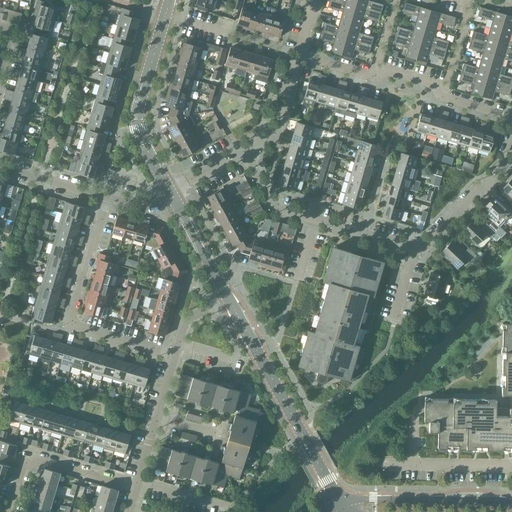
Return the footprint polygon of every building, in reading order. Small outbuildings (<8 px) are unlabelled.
[(39,10),(37,16),(55,21),(58,10),(43,6),(44,2),(38,0),(36,10),(39,10)] [(217,0),(197,0),(196,5),(214,11),(217,0)] [(342,12),(340,20),(351,23),(355,7),(332,0),(329,0),(327,8),(342,12)] [(357,0),(355,7),(381,14),(383,5),(369,1),(368,0),(357,0)] [(415,24),(426,27),(430,11),(405,3),(402,12),(417,17),(415,24)] [(243,29),(248,30),(254,9),(243,6),(237,25),(243,26),(243,29)] [(264,13),(259,31),(264,33),(263,35),(268,36),(274,16),(274,15),(276,10),(266,7),(264,13)] [(355,7),(351,23),(361,26),(363,18),(378,23),(381,14),(355,7)] [(490,29),(501,32),(505,15),(480,8),(477,17),(492,21),(490,29)] [(122,9),(118,25),(139,32),(140,27),(137,26),(139,20),(135,19),(136,13),(122,9)] [(259,31),(264,13),(254,9),(248,30),(252,32),(253,29),(259,31)] [(430,11),(426,27),(436,30),(438,23),(453,27),(456,18),(430,11)] [(70,13),(67,24),(72,26),(75,15),(70,13)] [(511,17),(505,15),(501,32),(511,35),(511,32),(511,17)] [(52,32),(55,21),(37,16),(35,22),(32,21),(30,30),(36,31),(51,36),(52,32)] [(274,16),(268,36),(273,38),(274,35),(280,37),(285,19),(274,16)] [(323,23),(321,31),(346,39),(351,23),(340,20),(338,27),(323,23)] [(351,23),(346,39),(371,46),(374,38),(359,33),(361,26),(351,23)] [(398,27),(395,36),(421,43),(426,27),(415,24),(413,31),(398,27)] [(139,32),(118,25),(113,40),(120,42),(121,40),(128,42),(128,41),(133,42),(135,36),(137,36),(139,32)] [(426,27),(421,43),(446,51),(449,42),(434,38),(436,30),(426,27)] [(470,40),(496,48),(501,32),(490,29),(488,36),(473,32),(470,40)] [(28,45),(47,50),(50,39),(51,36),(36,31),(30,30),(27,39),(30,39),(28,45)] [(330,52),(341,55),(346,39),(321,31),(318,40),(333,44),(330,52)] [(501,32),(496,48),(511,52),(511,43),(509,42),(511,35),(501,32)] [(405,57),(416,60),(421,43),(395,36),(393,45),(408,49),(405,57)] [(346,39),(341,55),(352,59),(354,51),(369,55),(371,46),(346,39)] [(109,53),(130,59),(132,55),(129,54),(131,48),(127,46),(128,42),(121,40),(120,42),(113,40),(109,53)] [(181,49),(179,53),(200,59),(203,50),(214,53),(214,51),(224,54),(226,49),(194,40),(193,45),(185,43),(183,49),(181,49)] [(480,61),(491,64),(496,48),(470,40),(468,49),(483,53),(480,61)] [(421,43),(416,60),(427,63),(429,55),(444,60),(446,51),(421,43)] [(19,49),(18,53),(44,61),(47,50),(28,45),(27,51),(19,49)] [(225,66),(236,69),(242,49),(237,47),(237,50),(231,48),(225,66)] [(511,52),(496,48),(491,64),(502,67),(504,60),(511,62),(511,52)] [(235,74),(245,77),(246,72),(252,54),(246,52),(247,50),(242,49),(236,69),(235,74)] [(106,52),(101,68),(119,73),(120,68),(125,69),(126,63),(129,64),(130,59),(109,53),(106,52)] [(24,60),(22,66),(41,71),(44,61),(18,53),(16,58),(24,60)] [(180,59),(179,64),(197,70),(200,59),(179,53),(178,58),(180,59)] [(246,72),(257,75),(263,55),(258,53),(257,56),(252,54),(246,72)] [(257,75),(255,80),(266,83),(273,60),(267,58),(268,56),(263,55),(257,75)] [(461,73),(486,80),(491,64),(480,61),(478,68),(464,64),(461,73)] [(197,70),(179,64),(177,70),(175,69),(173,74),(194,80),(197,70)] [(491,64),(486,80),(511,88),(511,86),(511,78),(500,75),(502,67),(491,64)] [(13,69),(12,74),(38,81),(41,71),(22,66),(21,72),(13,69)] [(96,85),(100,86),(121,92),(122,87),(120,86),(122,80),(117,79),(119,73),(101,68),(96,85)] [(471,94),(482,97),(486,80),(461,73),(458,81),(473,86),(471,94)] [(18,81),(16,87),(34,92),(38,81),(12,74),(10,78),(18,81)] [(194,80),(173,74),(172,79),(174,80),(172,85),(191,91),(194,80)] [(315,102),(322,76),(318,75),(316,83),(309,81),(304,99),(302,103),(313,107),(315,102)] [(315,102),(325,105),(330,87),(324,86),(326,77),(322,76),(315,102)] [(486,80),(482,97),(492,100),(494,92),(509,96),(511,88),(486,80)] [(330,87),(325,105),(336,108),(343,82),(339,81),(337,89),(330,87)] [(334,113),(345,116),(351,94),(345,92),(347,83),(343,82),(334,113)] [(168,90),(167,95),(188,101),(191,91),(172,85),(171,91),(168,90)] [(100,86),(96,100),(103,103),(103,101),(110,103),(111,101),(115,102),(117,96),(119,97),(121,92),(100,86)] [(218,88),(216,87),(213,86),(210,94),(210,96),(216,98),(216,95),(218,88)] [(7,90),(5,95),(31,103),(34,92),(16,87),(14,93),(7,90)] [(355,119),(356,114),(364,88),(360,87),(357,95),(351,94),(345,116),(355,119)] [(356,114),(366,117),(372,100),(365,98),(368,89),(364,88),(356,114)] [(12,102),(10,108),(28,113),(31,103),(5,95),(4,99),(12,102)] [(171,108),(169,117),(184,115),(188,101),(167,95),(166,100),(168,100),(166,106),(171,108)] [(212,108),(214,102),(216,98),(210,96),(208,101),(207,106),(212,108)] [(92,113),(113,119),(114,115),(112,114),(113,108),(109,106),(110,103),(103,101),(103,103),(96,100),(92,113)] [(372,100),(366,117),(377,120),(383,103),(372,100)] [(1,111),(0,113),(0,115),(25,123),(28,113),(10,108),(8,113),(1,111)] [(437,138),(445,112),(441,111),(438,119),(432,117),(427,135),(437,138)] [(427,135),(432,117),(433,114),(426,112),(425,115),(421,114),(416,132),(427,135)] [(437,138),(448,141),(453,123),(446,122),(449,113),(445,112),(437,138)] [(92,113),(87,130),(101,134),(103,128),(107,130),(109,123),(111,124),(113,119),(92,113)] [(0,120),(6,122),(4,128),(22,134),(25,123),(0,115),(0,120)] [(169,134),(172,139),(191,129),(191,128),(195,126),(189,115),(184,115),(169,117),(173,125),(168,128),(171,133),(169,134)] [(448,141),(458,144),(465,118),(461,117),(459,125),(453,123),(448,141)] [(458,144),(468,147),(473,129),(467,128),(469,119),(465,118),(458,144)] [(297,123),(294,133),(311,138),(314,128),(297,123)] [(468,147),(479,150),(486,124),(482,123),(480,131),(473,129),(468,147)] [(498,139),(494,138),(495,136),(488,134),(490,125),(486,124),(479,150),(489,153),(492,145),(496,146),(498,139)] [(0,133),(0,138),(19,144),(22,134),(4,128),(2,134),(0,133)] [(176,142),(179,147),(196,138),(191,129),(172,139),(174,143),(176,142)] [(84,141),(110,149),(111,144),(103,142),(105,135),(101,134),(87,130),(84,141)] [(291,144),(308,149),(311,138),(294,133),(291,144)] [(19,144),(0,138),(0,150),(16,155),(19,144)] [(196,138),(179,147),(182,152),(180,153),(182,158),(201,148),(196,138)] [(84,141),(81,151),(99,157),(101,151),(108,153),(110,149),(84,141)] [(357,152),(375,157),(378,158),(380,152),(377,151),(378,146),(361,141),(357,152)] [(308,149),(291,144),(288,154),(305,159),(308,149)] [(421,150),(409,146),(409,147),(408,152),(413,153),(420,156),(421,150)] [(81,151),(78,162),(104,169),(105,165),(97,162),(99,157),(81,151)] [(354,163),(372,168),(375,157),(357,152),(354,163)] [(401,153),(398,164),(415,169),(419,158),(401,153)] [(305,159),(288,154),(285,164),(302,170),(305,159)] [(104,169),(78,162),(74,173),(93,178),(95,172),(102,174),(104,169)] [(369,178),(372,168),(354,163),(351,173),(369,178)] [(285,164),(282,175),(299,180),(302,170),(285,164)] [(398,164),(395,174),(412,180),(415,169),(398,164)] [(366,188),(369,178),(351,173),(348,183),(366,188)] [(392,185),(409,190),(412,180),(395,174),(392,185)] [(299,180),(282,175),(278,186),(296,191),(299,180)] [(511,179),(502,189),(511,198),(511,179)] [(366,188),(348,183),(345,194),(363,199),(366,188)] [(321,186),(316,185),(315,185),(311,197),(317,199),(321,186)] [(409,190),(392,185),(389,195),(406,200),(409,190)] [(246,189),(240,192),(243,198),(253,192),(250,187),(246,189)] [(209,203),(212,208),(229,198),(223,188),(204,199),(207,204),(209,203)] [(363,199),(345,194),(342,205),(360,210),(363,199)] [(406,200),(389,195),(386,206),(403,211),(406,200)] [(508,218),(511,214),(511,212),(505,206),(504,205),(504,206),(495,197),(485,207),(488,210),(485,214),(495,224),(496,223),(498,226),(505,218),(506,219),(508,217),(508,218)] [(213,214),(215,218),(234,208),(237,206),(236,204),(233,204),(232,204),(229,198),(212,208),(215,213),(213,214)] [(66,202),(62,213),(88,221),(90,216),(82,214),(84,208),(66,202)] [(260,206),(256,208),(250,212),(252,217),(263,211),(260,206)] [(403,211),(386,206),(383,216),(400,222),(403,211)] [(220,221),(222,227),(239,217),(234,208),(215,218),(217,223),(220,221)] [(62,213),(59,224),(78,229),(79,223),(87,226),(88,221),(62,213)] [(112,234),(123,237),(128,218),(123,217),(122,219),(117,217),(112,234)] [(223,233),(225,237),(244,227),(239,217),(222,227),(225,232),(223,233)] [(123,237),(133,240),(138,224),(134,222),(134,220),(128,218),(123,237)] [(268,232),(270,225),(272,221),(267,219),(260,229),(268,232)] [(281,228),(282,224),(272,221),(270,225),(275,227),(273,232),(279,234),(281,228)] [(496,233),(486,224),(480,230),(472,222),(463,231),(477,245),(486,235),(490,240),(496,233)] [(153,239),(157,227),(143,223),(143,225),(138,224),(133,240),(132,244),(143,248),(144,245),(146,245),(148,238),(153,239)] [(56,234),(82,242),(84,237),(76,235),(78,229),(59,224),(56,234)] [(297,228),(282,224),(281,228),(287,230),(286,233),(295,235),(297,228)] [(153,239),(148,238),(146,245),(151,247),(158,259),(173,251),(170,247),(172,246),(163,229),(157,227),(153,239)] [(244,227),(225,237),(228,242),(230,240),(233,246),(236,244),(241,253),(250,241),(249,238),(250,237),(244,227)] [(53,244),(72,250),(73,244),(81,246),(82,242),(56,234),(53,244)] [(254,263),(259,264),(265,244),(254,240),(254,242),(250,241),(241,253),(250,255),(249,259),(255,261),(254,263)] [(453,268),(454,269),(456,270),(457,270),(459,270),(461,270),(462,269),(472,261),(477,257),(468,248),(464,253),(453,242),(441,254),(454,266),(453,268)] [(50,255),(76,262),(78,258),(70,256),(72,250),(53,244),(50,255)] [(265,263),(270,265),(276,247),(265,244),(259,264),(264,266),(265,263)] [(270,265),(276,267),(275,269),(284,272),(290,251),(276,247),(270,265)] [(320,385),(322,385),(324,385),(326,384),(327,383),(328,381),(330,375),(349,381),(359,346),(354,345),(368,295),(374,297),(384,263),(333,248),(323,282),(329,284),(314,333),(309,332),(298,366),(318,372),(316,377),(316,379),(316,381),(317,383),(319,384),(320,385)] [(170,278),(172,274),(184,277),(186,271),(177,254),(175,255),(173,251),(158,259),(164,271),(163,276),(164,276),(170,278)] [(98,266),(96,271),(112,276),(116,265),(101,260),(103,255),(99,253),(95,266),(98,266)] [(50,255),(47,265),(66,271),(67,265),(75,267),(76,262),(50,255)] [(47,265),(44,276),(70,283),(72,279),(64,277),(66,271),(47,265)] [(93,275),(91,280),(109,286),(112,276),(96,271),(95,275),(93,275)] [(425,294),(441,299),(447,278),(431,273),(425,294)] [(156,288),(161,290),(177,295),(178,290),(180,291),(184,277),(172,274),(170,278),(164,276),(164,280),(159,278),(156,288)] [(41,286),(59,292),(61,286),(69,288),(70,283),(44,276),(41,286)] [(92,287),(90,292),(106,296),(109,286),(91,280),(89,286),(92,287)] [(41,286),(38,297),(64,304),(65,300),(58,297),(59,292),(41,286)] [(161,290),(158,300),(176,306),(178,300),(175,299),(177,295),(161,290)] [(127,291),(124,301),(129,303),(132,293),(127,291)] [(87,295),(85,301),(103,307),(106,296),(90,292),(89,296),(87,295)] [(38,297),(35,307),(53,312),(55,307),(63,309),(64,304),(38,297)] [(158,300),(155,310),(171,315),(172,311),(174,311),(176,306),(158,300)] [(103,307),(85,301),(83,307),(86,308),(84,313),(104,319),(107,308),(103,307)] [(43,321),(53,324),(54,319),(52,318),(53,312),(35,307),(31,322),(36,323),(42,325),(43,321)] [(171,315),(155,310),(151,321),(170,326),(172,320),(169,320),(171,315)] [(170,326),(151,321),(148,332),(164,337),(166,331),(168,332),(170,326)] [(511,323),(502,324),(506,324),(506,330),(502,330),(502,331),(503,331),(502,346),(502,347),(506,347),(505,358),(502,358),(502,359),(502,374),(501,374),(501,375),(505,375),(505,387),(501,386),(501,387),(502,387),(502,395),(510,396),(510,409),(496,409),(496,400),(488,400),(487,403),(476,403),(476,400),(475,399),(475,400),(460,400),(460,399),(459,399),(459,403),(448,403),(448,399),(447,399),(447,400),(432,399),(431,399),(431,402),(425,402),(425,399),(424,422),(429,422),(429,432),(432,432),(438,432),(438,449),(446,449),(446,450),(447,450),(447,446),(458,446),(458,450),(459,450),(459,449),(474,449),(474,450),(475,450),(475,446),(487,447),(487,450),(503,450),(503,451),(503,447),(509,447),(509,453),(510,453),(510,450),(511,449),(511,323)] [(40,358),(50,361),(58,335),(53,333),(51,341),(45,339),(40,358)] [(25,353),(40,358),(45,339),(40,338),(40,335),(35,334),(31,349),(27,348),(25,353)] [(50,361),(61,364),(66,345),(60,344),(63,336),(58,335),(50,361)] [(61,364),(71,367),(79,341),(74,339),(72,347),(66,345),(61,364)] [(71,367),(81,370),(87,351),(81,350),(83,342),(79,341),(71,367)] [(93,353),(87,351),(81,370),(92,373),(100,347),(95,346),(93,353)] [(104,348),(100,347),(92,373),(102,376),(108,358),(102,356),(104,348)] [(102,376),(113,379),(120,353),(116,352),(113,359),(108,358),(102,376)] [(113,379),(123,382),(128,364),(123,362),(125,354),(120,353),(113,379)] [(123,382),(133,385),(141,359),(136,358),(134,365),(128,364),(123,382)] [(141,359),(133,385),(144,388),(150,370),(143,368),(146,360),(141,359)] [(193,378),(182,374),(177,391),(176,391),(175,395),(187,399),(193,378)] [(217,385),(210,383),(211,379),(201,376),(200,380),(193,378),(187,399),(196,402),(195,406),(200,408),(201,403),(210,406),(217,385)] [(210,406),(219,408),(218,413),(223,415),(224,410),(234,413),(235,410),(234,410),(240,391),(233,389),(234,386),(224,383),(223,387),(217,385),(210,406)] [(248,407),(251,395),(244,393),(246,389),(241,388),(240,391),(234,410),(235,410),(237,410),(238,412),(248,407)] [(10,420),(21,423),(26,405),(15,402),(10,420)] [(21,423),(31,426),(36,408),(26,405),(21,423)] [(238,412),(239,414),(238,416),(238,417),(256,422),(260,423),(261,418),(258,417),(260,410),(248,407),(238,412)] [(47,411),(36,408),(31,426),(41,429),(47,411)] [(41,429),(52,432),(57,414),(47,411),(41,429)] [(186,419),(201,423),(203,418),(187,413),(186,419)] [(52,432),(62,436),(68,417),(57,414),(52,432)] [(235,415),(232,425),(228,423),(226,429),(231,430),(229,435),(228,439),(249,445),(251,441),(251,438),(255,439),(258,430),(254,429),(256,422),(238,417),(238,416),(235,415)] [(62,436),(73,439),(78,420),(68,417),(62,436)] [(73,439),(83,442),(88,423),(78,420),(73,439)] [(83,442),(93,445),(99,426),(88,423),(83,442)] [(93,445),(104,448),(109,429),(99,426),(93,445)] [(104,448),(114,451),(120,432),(109,429),(104,448)] [(120,432),(114,451),(125,454),(130,436),(120,432)] [(180,438),(196,443),(197,437),(182,433),(180,438)] [(243,468),(245,461),(248,462),(251,453),(247,452),(248,449),(249,445),(228,439),(227,443),(226,448),(221,446),(220,452),(224,453),(221,462),(224,463),(243,468)] [(0,441),(0,457),(6,459),(8,454),(14,456),(17,446),(0,441)] [(172,450),(160,446),(159,451),(154,468),(166,471),(172,450)] [(166,471),(173,473),(172,477),(181,480),(182,476),(189,478),(195,457),(187,454),(188,450),(183,448),(181,453),(172,450),(166,471)] [(189,478),(196,480),(195,484),(204,486),(205,483),(212,485),(217,466),(218,466),(219,464),(210,461),(211,456),(206,455),(204,459),(195,457),(189,478)] [(0,473),(8,476),(11,467),(4,465),(6,459),(0,457),(0,473)] [(228,476),(239,480),(241,473),(245,474),(246,469),(243,468),(224,463),(224,465),(222,466),(228,476)] [(216,490),(217,486),(224,488),(228,476),(222,466),(220,467),(218,466),(217,466),(212,485),(211,489),(216,490)] [(44,469),(40,480),(57,485),(60,474),(44,469)] [(0,483),(5,486),(8,476),(0,473),(0,483)] [(40,480),(37,491),(54,496),(57,485),(40,480)] [(98,497),(115,502),(118,491),(102,486),(98,497)] [(34,502),(50,507),(54,496),(37,491),(34,502)] [(98,497),(95,508),(107,511),(111,511),(115,502),(98,497)] [(48,511),(50,507),(34,502),(31,511),(48,511)]
